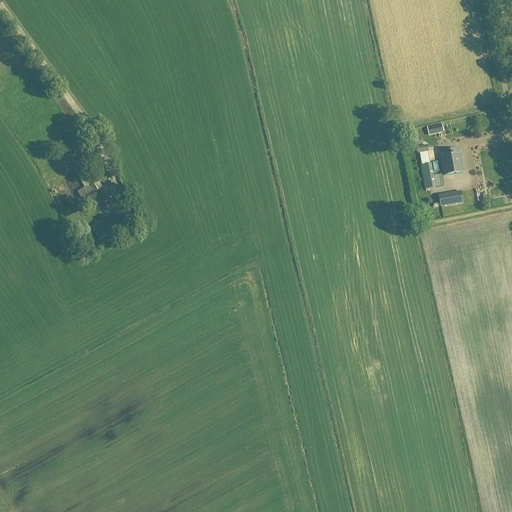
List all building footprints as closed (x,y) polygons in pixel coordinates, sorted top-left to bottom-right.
[(444,176),(462,173),(458,150),(440,153),(444,176)] [(430,163),(433,174),(442,172),(439,161),(430,163)] [(424,190),(435,188),(430,164),(420,165),(424,190)] [(78,193),(80,198),(86,207),(98,199),(94,193),(102,188),(90,168),(77,176),(84,189),(78,193)] [(440,208),(462,204),(460,193),(438,196),(440,208)] [(126,211),(118,216),(128,232),(136,227),(126,211)] [(100,240),(119,228),(111,215),(92,227),(100,240)]
